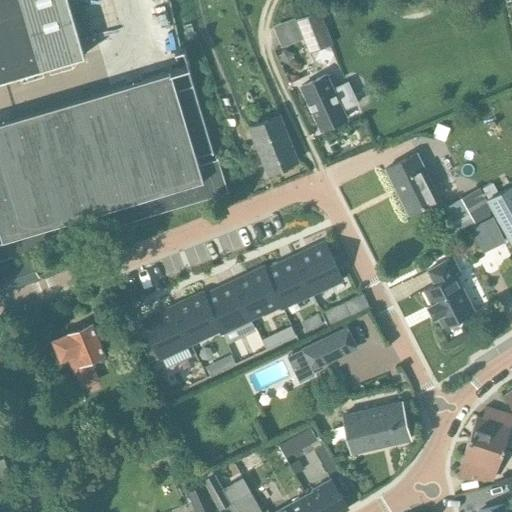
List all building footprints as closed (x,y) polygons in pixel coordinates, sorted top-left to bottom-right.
[(0,0),(0,80),(84,55),(68,0),(0,0)] [(432,0),(397,0),(401,16),(435,9),(432,0)] [(332,44),(319,11),(297,19),(310,53),(332,44)] [(191,22),(183,25),(188,44),(198,41),(196,32),(194,32),(191,22)] [(0,259),(228,191),(218,157),(216,157),(217,159),(199,164),(197,156),(212,152),(212,154),(214,153),(188,67),(190,66),(184,46),(175,49),(177,54),(178,53),(177,50),(183,48),(189,65),(171,70),(170,66),(169,66),(170,70),(0,121),(0,229),(2,238),(0,238),(0,259)] [(283,50),(280,61),(290,64),(294,53),(283,50)] [(301,86),(313,112),(321,130),(347,118),(327,74),(301,86)] [(249,127),(260,154),(267,172),(298,160),(280,115),(249,127)] [(416,153),(404,160),(386,168),(409,214),(439,199),(416,153)] [(511,185),(487,199),(496,215),(511,243),(511,185)] [(496,215),(487,199),(481,188),(462,199),(476,225),(493,215),(493,217),(496,215)] [(476,225),(471,228),(484,254),(506,242),(493,217),(493,215),(476,225)] [(325,240),(294,255),(313,294),(344,280),(325,240)] [(264,265),(261,266),(280,306),(282,309),(313,294),(294,255),(266,268),(264,265)] [(456,275),(460,273),(452,257),(429,269),(436,284),(425,289),(443,326),(474,311),(456,275)] [(0,293),(39,277),(31,260),(0,273),(0,293)] [(261,266),(232,280),(251,320),(280,306),(261,266)] [(204,289),(200,291),(220,331),(221,334),(251,320),(232,280),(205,293),(204,289)] [(200,291),(171,305),(190,345),(220,331),(200,291)] [(323,310),(330,325),(369,306),(362,291),(323,310)] [(171,305),(141,319),(152,342),(142,347),(150,362),(159,357),(160,360),(190,345),(171,305)] [(319,313),(303,320),(307,332),(324,323),(319,313)] [(67,332),(68,333),(53,340),(62,361),(69,358),(76,374),(81,389),(100,382),(91,360),(105,354),(92,322),(67,332)] [(291,325),(283,328),(288,338),(295,335),(291,325)] [(325,338),(303,349),(304,350),(313,369),(335,359),(325,338)] [(232,354),(225,357),(229,367),(236,363),(232,354)] [(74,390),(67,373),(53,378),(61,396),(74,390)] [(253,415),(268,407),(266,401),(262,403),(259,397),(246,404),(253,415)] [(343,414),(352,452),(411,439),(402,401),(343,414)] [(9,405),(0,408),(0,422),(14,416),(12,413),(14,413),(12,407),(10,408),(9,405)] [(469,437),(504,449),(511,427),(509,426),(511,415),(511,414),(486,406),(482,417),(477,415),(469,437)] [(289,435),(279,440),(283,449),(293,444),(289,435)] [(339,468),(326,444),(321,437),(312,443),(316,450),(329,474),(339,468)] [(464,460),(461,470),(461,471),(461,472),(461,473),(462,475),(463,476),(463,477),(465,478),(492,480),(495,470),(497,471),(504,449),(469,437),(462,459),(464,460)] [(0,484),(11,481),(5,459),(0,459),(0,484)] [(116,476),(107,460),(94,467),(103,483),(116,476)] [(232,503),(215,474),(204,479),(221,509),(232,503)] [(511,478),(503,482),(505,487),(511,485),(511,478)] [(341,511),(348,508),(338,491),(331,479),(313,489),(313,490),(309,493),(312,498),(316,495),(321,504),(311,510),(311,511),(341,511)] [(196,511),(209,511),(214,510),(202,484),(187,491),(196,511)] [(312,498),(309,493),(275,511),(269,511),(268,510),(264,511),(263,511),(251,491),(234,501),(240,511),(311,511),(311,510),(321,504),(316,495),(312,498)]
